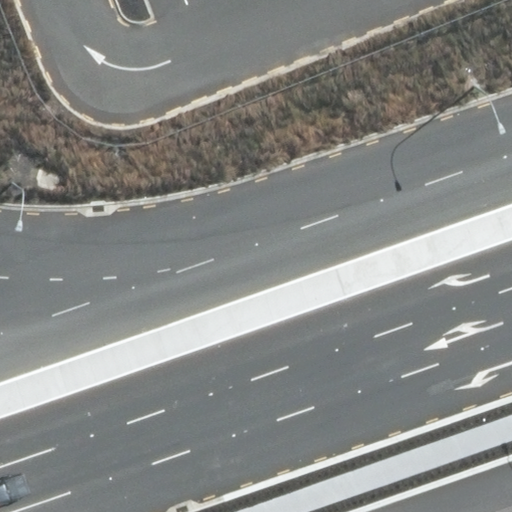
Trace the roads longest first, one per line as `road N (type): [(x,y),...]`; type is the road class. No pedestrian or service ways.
road 1 (tertiary): [(511,312),(0,492)]
road 2 (tertiary): [(112,284),(511,151)]
